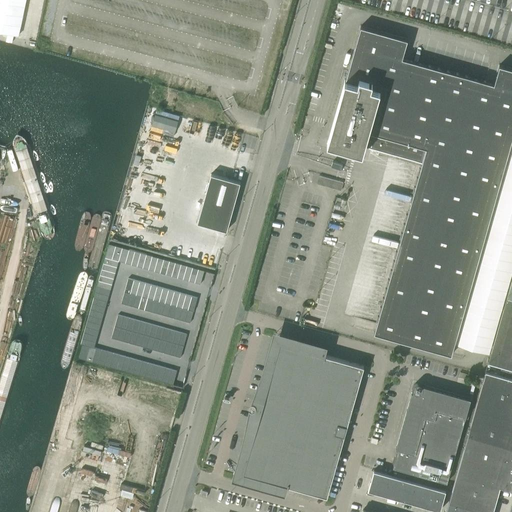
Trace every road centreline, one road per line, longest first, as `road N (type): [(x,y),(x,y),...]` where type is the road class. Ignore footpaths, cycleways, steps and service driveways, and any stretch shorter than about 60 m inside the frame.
road 1 (tertiary): [(175,511),(282,129)]
road 2 (tertiary): [(319,0),(282,129)]
